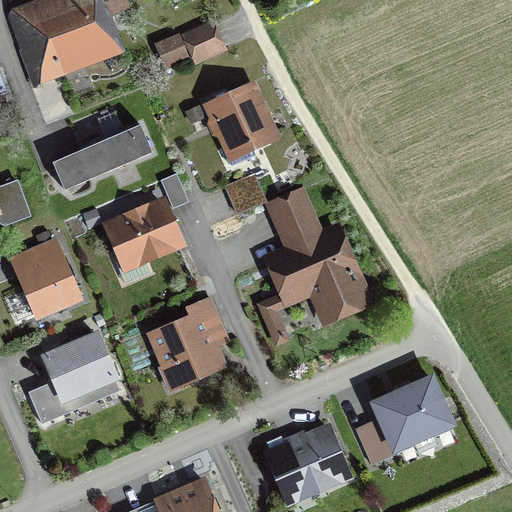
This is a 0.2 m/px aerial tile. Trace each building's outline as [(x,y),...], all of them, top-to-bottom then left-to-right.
[(38,0),(12,10),(8,18),(20,51),(113,19),(129,10),(125,0),(38,0)] [(113,19),(20,51),(45,123),(93,106),(81,71),(126,55),(113,19)] [(195,66),(228,51),(214,21),(181,35),(195,66)] [(179,34),(154,45),(163,68),(189,57),(179,34)] [(0,102),(14,98),(3,67),(0,67),(0,102)] [(253,87),(211,108),(219,125),(234,157),(277,136),(253,87)] [(205,119),(199,106),(185,113),(191,125),(205,119)] [(10,113),(3,116),(7,125),(0,127),(4,137),(17,132),(10,113)] [(140,128),(52,166),(64,194),(153,156),(140,128)] [(160,181),(172,210),(189,203),(177,174),(160,181)] [(255,174),(224,186),(236,215),(267,203),(255,174)] [(0,226),(5,229),(32,219),(19,181),(0,186),(0,226)] [(285,237),(315,225),(303,193),(273,205),(285,237)] [(147,265),(187,248),(165,197),(101,224),(121,269),(118,270),(125,286),(151,274),(147,265)] [(102,223),(97,209),(83,214),(88,228),(102,223)] [(84,303),(56,238),(52,240),(48,230),(35,236),(39,246),(8,259),(24,295),(9,302),(18,322),(32,315),(36,323),(84,303)] [(366,302),(336,232),(308,244),(273,259),(290,299),(324,285),(337,314),(366,302)] [(173,361),(183,385),(224,367),(216,348),(226,344),(208,303),(185,313),(188,320),(150,336),(163,366),(173,361)] [(39,357),(50,383),(28,392),(42,426),(121,392),(117,383),(120,382),(99,332),(39,357)] [(457,429),(434,375),(411,385),(409,381),(393,388),(395,392),(368,404),(375,420),(354,429),(370,466),(457,429)] [(348,478),(327,430),(298,443),(269,455),(290,503),(348,478)] [(186,489),(158,501),(161,511),(217,511),(205,481),(186,489)]
